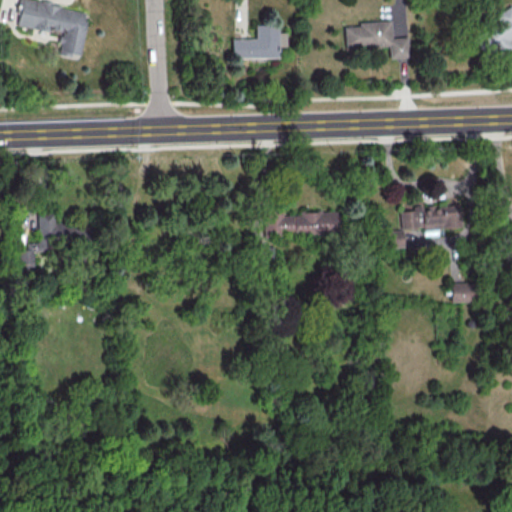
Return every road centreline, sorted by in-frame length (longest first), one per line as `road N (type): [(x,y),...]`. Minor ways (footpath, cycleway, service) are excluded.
road 1 (tertiary): [(511,118),(0,134)]
road 2 (residential): [(159,130),(153,0)]
